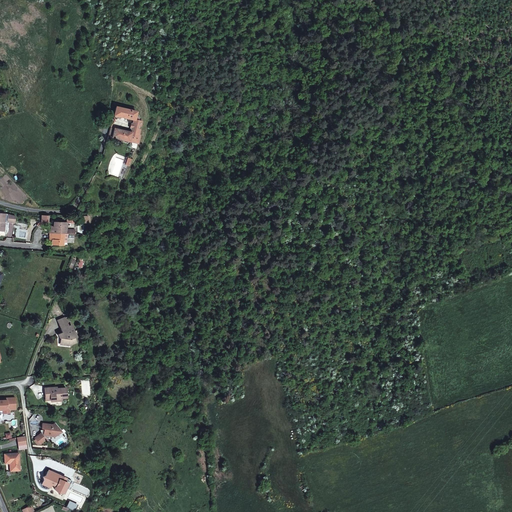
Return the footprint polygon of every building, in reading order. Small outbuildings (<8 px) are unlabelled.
[(145,123),(142,122),(137,121),(138,115),(138,114),(134,112),(135,109),(130,108),(130,111),(115,107),(114,115),(132,119),(131,124),(130,128),(129,132),(114,128),(112,138),(128,143),(129,140),(132,141),(136,139),(142,141),(143,136),(142,135),(143,131),(140,130),(141,127),(144,128),(145,123)] [(130,148),(137,149),(139,150),(141,144),(142,141),(136,139),(132,141),(129,140),(128,143),(131,144),(130,148)] [(9,223),(18,224),(18,216),(10,214),(9,223)] [(33,232),(40,225),(40,222),(32,230),(33,232)] [(62,244),(62,233),(74,233),(74,229),(66,229),(66,222),(53,222),(53,225),(53,228),(50,228),(50,233),(50,237),(52,237),(52,239),(52,244),(62,244)] [(57,320),(60,327),(70,323),(67,315),(57,320)] [(61,331),(63,337),(64,338),(65,337),(67,344),(76,347),(80,343),(78,336),(80,335),(78,328),(76,329),(72,322),(70,323),(60,327),(62,331),(61,331)] [(52,389),(50,387),(43,388),(45,400),(50,400),(55,399),(56,402),(61,401),(61,398),(66,397),(65,388),(56,388),(52,389)] [(16,408),(14,397),(6,398),(6,400),(0,400),(0,409),(3,410),(4,414),(10,413),(9,409),(16,408)] [(42,427),(42,429),(46,432),(50,429),(53,433),(60,427),(53,419),(51,421),(41,420),(41,425),(44,425),(44,427),(42,427)] [(38,433),(42,438),(48,434),(46,432),(42,429),(38,433)] [(38,433),(34,435),(39,441),(42,438),(38,433)] [(20,446),(27,444),(26,435),(18,437),(20,446)] [(6,462),(11,462),(11,471),(21,470),(20,453),(6,453),(6,462)] [(49,472),(43,484),(51,488),(52,484),(57,487),(56,490),(65,493),(72,480),(49,472)]
